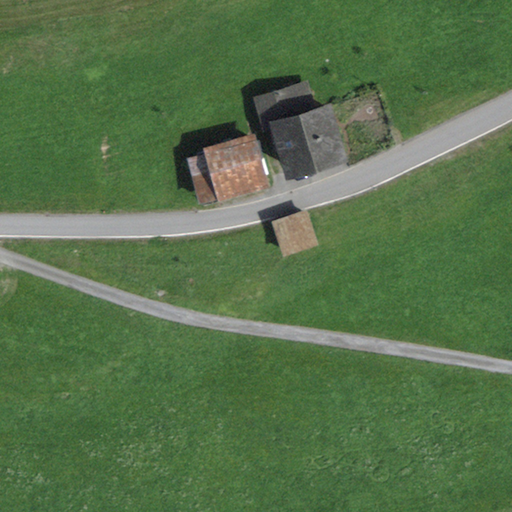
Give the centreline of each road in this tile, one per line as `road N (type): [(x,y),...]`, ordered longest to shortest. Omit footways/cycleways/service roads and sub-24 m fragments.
road 1 (tertiary): [(0,226),(202,222),(278,207),(363,178),(511,103)]
road 2 (track): [(0,254),(174,314),(511,369)]
